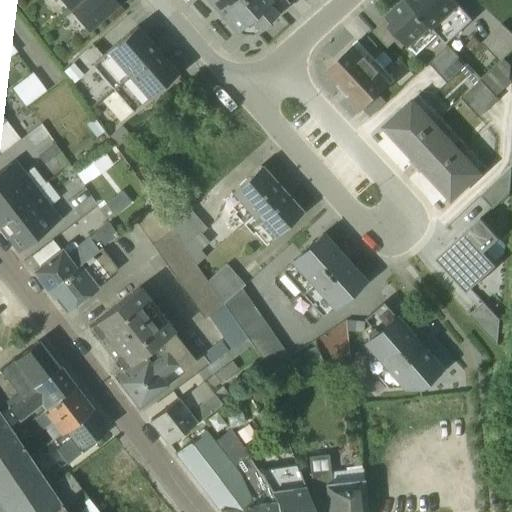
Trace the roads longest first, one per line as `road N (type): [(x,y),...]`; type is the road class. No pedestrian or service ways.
road 1 (residential): [(247,96),(378,243),(410,216),(284,67)]
road 2 (residential): [(194,511),(0,265)]
road 3 (unknown): [(41,318),(139,244),(204,339)]
road 4 (residential): [(247,96),(147,0)]
